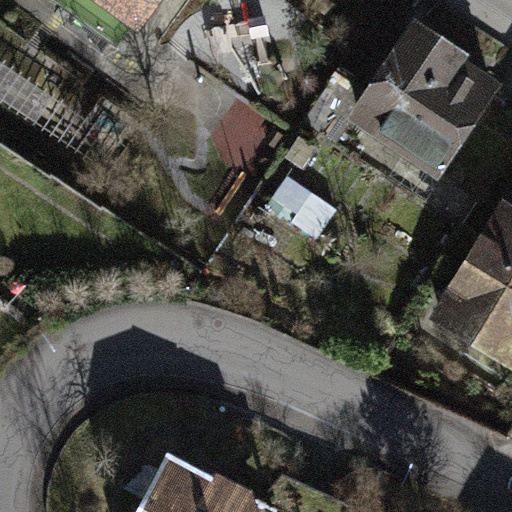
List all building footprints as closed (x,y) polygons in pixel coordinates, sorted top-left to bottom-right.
[(87,0),(132,30),(151,0),(87,0)] [(421,0),(352,109),(446,172),(511,67),(511,50),(434,0),(421,0)] [(0,97),(10,108),(28,91),(0,62),(0,97)] [(511,202),(448,319),(511,353),(511,202)] [(283,511),(293,495),(182,436),(142,511),(283,511)]
